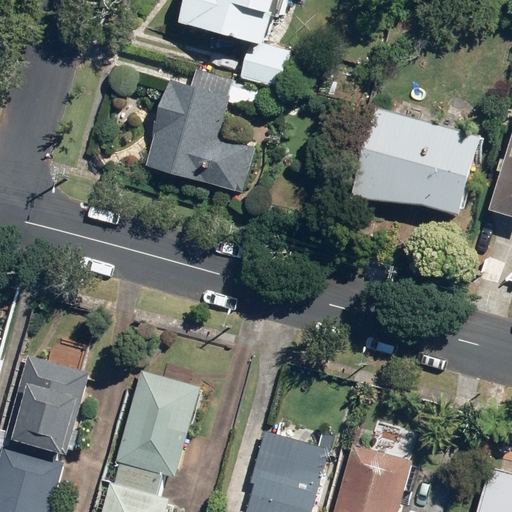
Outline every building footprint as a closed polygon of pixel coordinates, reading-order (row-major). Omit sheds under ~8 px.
[(189,0),(182,28),(253,48),(243,80),(284,91),(294,56),(272,49),(285,0),(189,0)] [(194,91),(173,85),(149,171),(247,198),(260,151),(224,141),(240,84),(199,73),(194,91)] [(478,157),(353,136),(343,200),(467,220),(478,157)] [(511,139),(492,213),(511,218),(511,139)] [(93,374),(31,356),(8,437),(13,438),(10,450),(6,449),(0,469),(0,511),(56,511),(69,467),(63,465),(66,454),(70,455),(93,374)] [(170,511),(173,502),(160,498),(167,476),(179,480),(205,389),(145,372),(119,463),(123,464),(116,486),(113,485),(104,511),(170,511)] [(315,511),(333,450),(268,432),(245,511),(315,511)] [(336,511),(402,511),(416,462),(354,446),(336,511)] [(511,511),(511,474),(491,469),(479,511),(511,511)]
